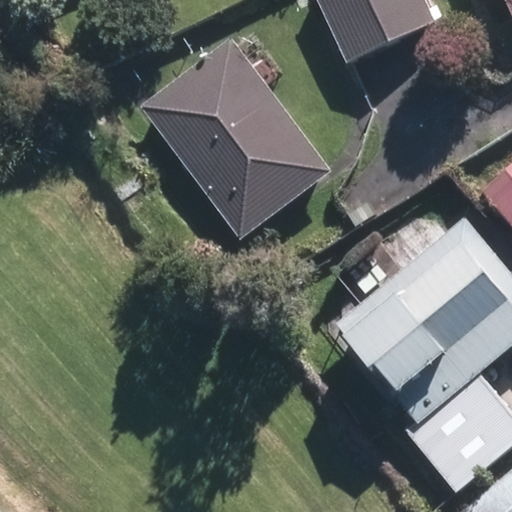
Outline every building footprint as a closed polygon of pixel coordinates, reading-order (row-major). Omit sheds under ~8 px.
[(428,0),(316,0),(347,67),(440,26),(428,0)] [(511,0),(491,0),(493,3),(500,0),(502,0),(511,19),(511,0)] [(335,176),(235,44),(144,114),(244,246),(335,176)] [(511,151),(475,185),(511,224),(511,151)] [(511,276),(457,211),(322,323),(403,419),(398,423),(451,487),(511,436),(511,410),(473,364),(511,331),(511,276)] [(511,511),(511,462),(453,510),(454,511),(511,511)]
